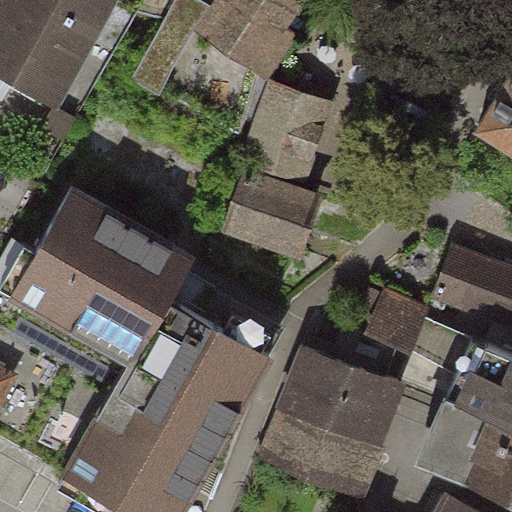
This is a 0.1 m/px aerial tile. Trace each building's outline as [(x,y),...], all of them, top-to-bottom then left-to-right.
[(8,0),(0,15),(0,67),(53,97),(107,0),(8,0)] [(215,0),(197,29),(262,70),(301,8),(287,0),(215,0)] [(511,71),(481,122),(511,141),(511,71)] [(331,91),(305,81),(301,90),(281,83),(253,158),(300,175),(331,91)] [(318,197),(247,172),(229,223),(300,248),(318,197)] [(0,393),(0,432),(140,511),(180,511),(272,353),(203,314),(218,287),(167,259),(175,244),(74,186),(15,290),(0,281),(0,365),(11,372),(0,393)] [(511,352),(511,269),(454,248),(434,297),(495,321),(487,342),(511,352)] [(427,310),(372,288),(357,326),(411,348),(427,310)] [(511,415),(511,352),(487,342),(462,395),(511,415)] [(263,453),(356,488),(397,381),(304,346),(263,453)] [(0,393),(11,372),(0,365),(0,393)] [(511,489),(511,415),(462,395),(449,390),(421,452),(511,489)] [(480,511),(446,494),(435,511),(480,511)]
